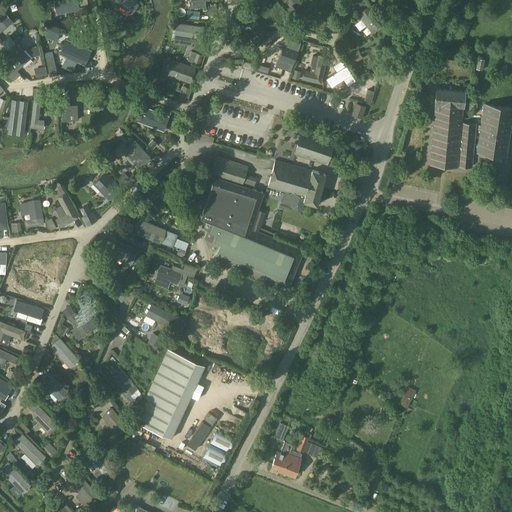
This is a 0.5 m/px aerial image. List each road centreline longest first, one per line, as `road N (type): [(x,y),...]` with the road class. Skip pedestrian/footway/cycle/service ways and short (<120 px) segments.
road 1 (residential): [(212,511),(363,195)]
road 2 (residential): [(363,195),(429,0)]
road 3 (residential): [(363,195),(511,223)]
